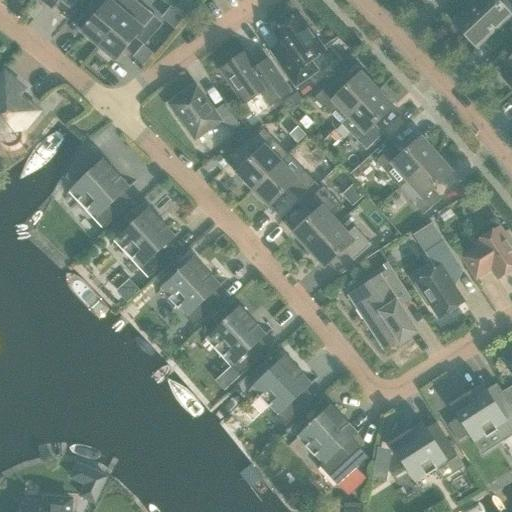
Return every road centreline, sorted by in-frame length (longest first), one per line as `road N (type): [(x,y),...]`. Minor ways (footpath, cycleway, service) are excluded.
road 1 (residential): [(511,316),(385,398),(181,172),(111,107)]
road 2 (residential): [(511,166),(361,0)]
road 3 (residential): [(265,0),(111,107)]
road 4 (residential): [(111,107),(0,15)]
